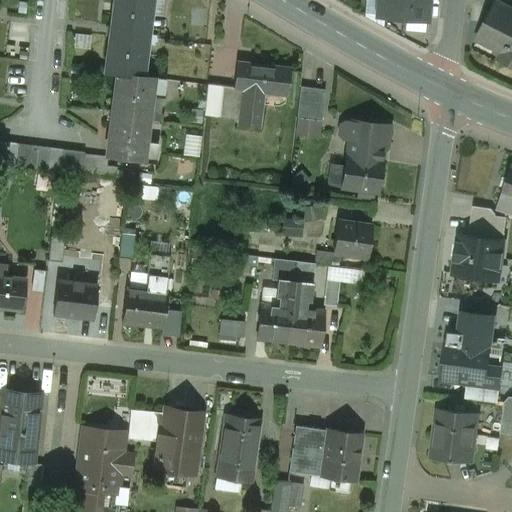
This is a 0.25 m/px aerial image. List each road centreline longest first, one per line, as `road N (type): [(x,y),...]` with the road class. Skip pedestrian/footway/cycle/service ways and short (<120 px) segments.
road 1 (residential): [(0,342),(405,389)]
road 2 (tertiary): [(405,389),(445,91)]
road 3 (tertiary): [(445,91),(280,0)]
road 4 (tertiary): [(387,511),(405,389)]
